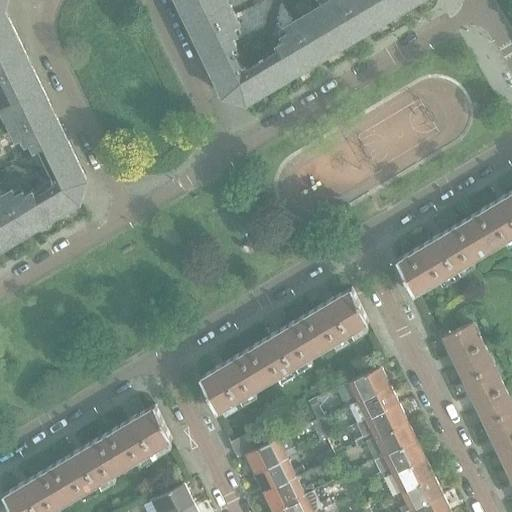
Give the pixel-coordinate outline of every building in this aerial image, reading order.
[(203,0),(177,0),(182,10),(203,0)] [(236,15),(232,5),(227,7),(223,0),(203,0),(182,10),(194,35),(236,15)] [(363,32),(344,0),(332,0),(333,2),(318,11),(339,46),(363,32)] [(386,18),(375,0),(344,0),(363,32),(386,18)] [(409,5),(406,0),(375,0),(386,18),(409,5)] [(339,46),(318,11),(304,20),(301,16),(294,20),(317,60),(339,46)] [(0,46),(18,38),(6,13),(0,16),(0,46)] [(238,45),(233,36),(238,34),(234,26),(240,23),(236,15),(194,35),(207,61),(232,49),(238,45)] [(317,60),(294,20),(285,25),(287,29),(283,32),(286,37),(275,43),(293,74),(317,60)] [(0,76),(30,63),(18,38),(0,46),(0,76)] [(246,102),(293,74),(275,43),(271,46),(276,53),(268,58),(270,61),(264,65),(262,61),(251,68),(241,100),(246,102)] [(241,100),(251,68),(240,65),(232,49),(207,61),(223,95),(241,100)] [(41,86),(30,63),(0,76),(0,93),(5,103),(41,86)] [(53,110),(41,86),(5,103),(12,119),(8,121),(12,130),(53,110)] [(65,136),(53,110),(12,130),(16,138),(21,136),(25,143),(30,141),(35,150),(40,148),(65,136)] [(86,179),(65,136),(40,148),(53,175),(84,184),(86,179)] [(79,201),(84,184),(53,175),(54,176),(51,183),(39,190),(35,184),(31,186),(50,218),(79,201)] [(50,218),(31,186),(31,187),(26,190),(23,185),(15,189),(13,185),(3,191),(27,232),(50,218)] [(511,190),(501,197),(511,214),(511,190)] [(27,232),(3,191),(0,192),(0,238),(4,246),(27,232)] [(511,235),(511,214),(501,197),(468,216),(488,250),(511,235)] [(488,250),(468,216),(436,236),(456,269),(488,250)] [(456,269),(436,236),(396,259),(413,295),(456,269)] [(368,321),(351,286),(329,299),(349,333),(368,321)] [(349,333),(329,299),(274,332),(294,366),(349,333)] [(494,365),(473,321),(442,336),(464,380),(494,365)] [(294,366),(274,332),(218,365),(238,399),(294,366)] [(238,399),(218,365),(200,376),(217,412),(238,399)] [(358,400),(390,384),(381,365),(348,381),(354,394),(344,399),(347,405),(358,400)] [(511,410),(511,402),(494,365),(464,380),(484,424),(511,410)] [(367,419),(399,402),(390,384),(358,400),(363,413),(354,417),(357,423),(367,419)] [(320,406),(316,398),(308,402),(312,410),(320,406)] [(357,446),(375,437),(407,421),(399,402),(367,419),(373,431),(354,440),(357,446)] [(172,439),(155,403),(132,417),(152,450),(172,439)] [(320,406),(312,410),(316,418),(317,419),(324,415),(320,406)] [(511,462),(511,410),(484,424),(505,466),(511,462)] [(152,450),(132,417),(77,450),(97,483),(152,450)] [(326,437),(322,429),(317,419),(311,423),(319,441),(326,437)] [(374,459),(384,454),(416,439),(407,421),(375,437),(381,448),(371,453),(374,459)] [(336,433),(334,430),(326,427),(322,429),(326,437),(326,438),(336,433)] [(255,447),(248,433),(231,441),(238,456),(245,452),(255,447)] [(296,453),(293,447),(293,446),(287,433),(279,437),(278,436),(277,437),(255,447),(245,452),(255,472),(288,457),(296,453)] [(393,472),(425,457),(416,439),(384,454),(390,467),(371,476),(374,481),(393,472)] [(48,511),(97,483),(77,450),(21,482),(38,511),(48,511)] [(319,465),(334,457),(330,450),(315,457),(319,465)] [(294,470),(288,457),(255,472),(264,491),(297,476),(296,475),(305,471),(302,465),(294,470)] [(401,490),(434,475),(425,457),(393,472),(398,484),(388,489),(391,495),(401,490)] [(403,511),(410,509),(442,493),(434,475),(401,490),(407,503),(397,508),(399,511),(403,511)] [(303,489),(297,476),(264,491),(273,510),(306,495),(314,490),(312,484),(303,489)] [(38,511),(21,482),(3,493),(12,511),(38,511)] [(174,511),(194,503),(184,482),(151,497),(158,511),(174,511)] [(451,511),(442,493),(410,509),(411,511),(451,511)] [(317,511),(324,509),(321,504),(312,508),(306,495),(273,510),(274,511),(317,511)] [(198,511),(194,503),(174,511),(198,511)]
